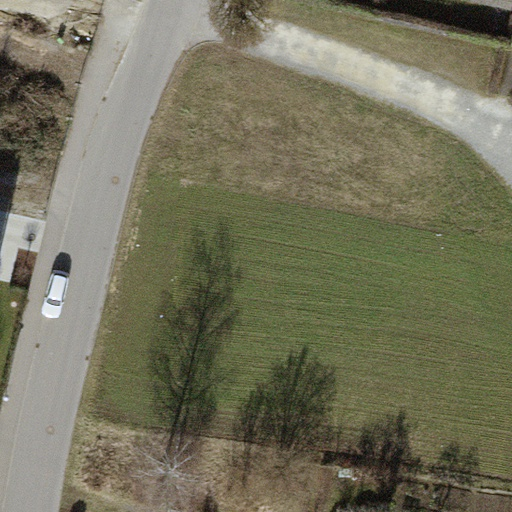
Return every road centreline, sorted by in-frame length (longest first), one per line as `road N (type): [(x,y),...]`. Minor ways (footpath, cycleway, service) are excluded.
road 1 (residential): [(56,511),(163,0)]
road 2 (track): [(511,177),(470,131),(350,66),(157,22)]
